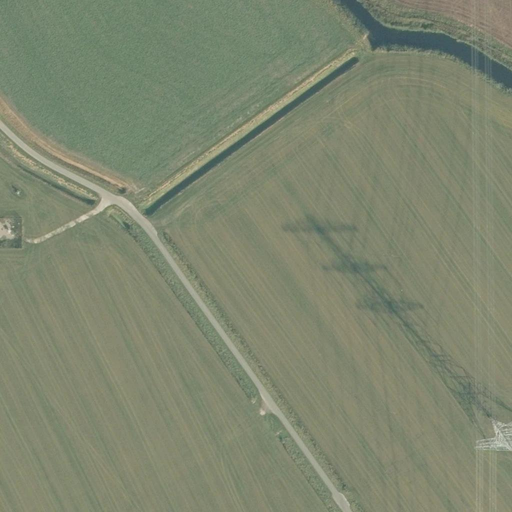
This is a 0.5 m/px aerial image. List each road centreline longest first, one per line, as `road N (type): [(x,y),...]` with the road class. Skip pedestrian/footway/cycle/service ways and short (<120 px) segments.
road 1 (unclassified): [(349,511),(135,213),(0,125)]
road 2 (track): [(274,406),(86,511)]
